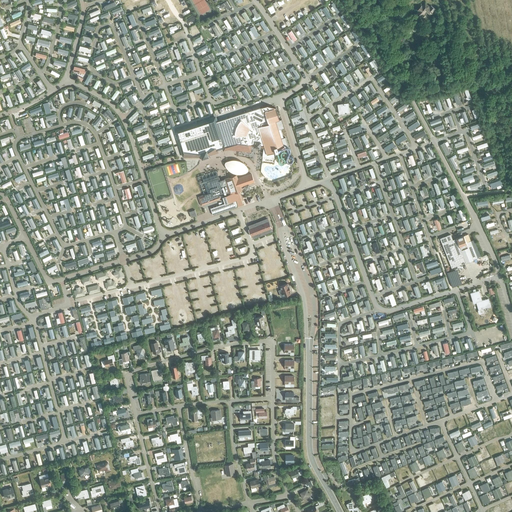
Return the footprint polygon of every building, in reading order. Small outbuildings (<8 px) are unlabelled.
[(67,8),(77,4),(75,0),(74,0),(65,4),(67,8)] [(416,14),(420,17),(420,18),(426,10),(428,12),(428,11),(430,12),(432,10),(431,8),(425,3),(423,7),(421,6),(418,10),(418,11),(416,14)] [(88,15),(87,18),(100,13),(99,9),(90,13),(90,14),(88,15)] [(78,16),(68,13),(67,18),(72,19),(71,24),(75,25),(78,16)] [(37,44),(49,47),(50,42),(38,39),(37,44)] [(198,53),(207,48),(205,45),(196,50),(198,53)] [(212,53),(202,58),(204,61),(210,57),(212,61),(215,59),(212,53)] [(17,66),(11,58),(9,59),(14,68),(17,66)] [(222,70),(217,61),(214,63),(219,71),(222,70)] [(30,64),(27,66),(32,74),(35,72),(30,64)] [(16,71),(22,79),(25,77),(19,69),(16,71)] [(92,75),(89,73),(84,82),(87,84),(90,78),(91,79),(93,76),(91,76),(92,75)] [(46,89),(40,79),(36,82),(40,88),(37,90),(38,92),(35,93),(37,95),(46,89)] [(34,95),(29,86),(26,88),(29,93),(28,94),(29,96),(31,95),(31,97),(34,95)] [(120,92),(117,90),(111,98),(114,100),(120,92)] [(338,105),(339,114),(349,112),(348,103),(338,105)] [(275,109),(267,106),(253,110),(263,145),(263,146),(262,157),(275,158),(276,151),(282,149),(285,148),(286,148),(288,147),(285,137),(283,138),(280,129),(284,128),(281,120),(279,120),(275,109)] [(116,117),(108,109),(105,112),(112,120),(116,117)] [(263,145),(253,110),(216,122),(217,128),(224,147),(224,148),(238,143),(237,149),(250,151),(251,145),(254,145),(254,147),(260,147),(260,146),(263,146),(263,145)] [(131,120),(138,113),(136,111),(129,118),(131,120)] [(207,115),(173,128),(173,129),(175,135),(210,123),(207,115)] [(216,149),(224,147),(217,128),(206,132),(205,130),(197,133),(197,135),(181,141),(184,148),(187,156),(201,151),(202,154),(216,149)] [(226,168),(227,169),(228,171),(233,174),(237,175),(243,174),(247,172),(248,169),(246,166),(243,164),(239,161),(234,160),(228,161),(224,163),(225,166),(226,168)] [(208,193),(198,197),(201,205),(206,204),(205,203),(223,197),(230,194),(225,179),(220,181),(218,174),(203,179),(208,193)] [(237,175),(225,179),(230,194),(238,191),(242,190),(241,186),(244,185),(246,190),(250,188),(249,186),(248,184),(254,182),(251,174),(238,179),(237,175)] [(225,203),(210,208),(213,215),(237,207),(236,206),(238,205),(239,206),(243,204),(241,198),(238,191),(230,194),(223,197),(225,203)] [(36,227),(31,217),(28,219),(31,225),(30,226),(31,228),(32,227),(33,229),(36,227)] [(262,221),(248,226),(251,233),(253,239),(267,234),(266,233),(267,232),(272,230),(268,219),(263,221),(262,222),(262,221)] [(446,236),(440,238),(444,248),(452,268),(466,262),(466,263),(473,260),(473,259),(477,258),(474,248),(468,234),(453,240),(451,234),(446,236)] [(313,253),(309,254),(313,265),(317,264),(313,253)] [(342,264),(339,265),(340,269),(335,271),(336,275),(344,271),(342,264)] [(59,272),(55,265),(47,269),(48,272),(54,269),(56,273),(59,272)] [(114,277),(117,277),(117,279),(124,277),(121,267),(115,269),(115,272),(113,273),(114,277)] [(107,271),(95,274),(97,281),(109,278),(107,271)] [(38,273),(34,275),(38,284),(42,282),(38,273)] [(92,283),(90,276),(81,279),(83,286),(92,283)] [(443,277),(435,280),(437,284),(441,283),(443,288),(447,287),(443,277)] [(335,278),(326,281),(327,284),(332,282),(335,289),(338,288),(335,278)] [(116,288),(114,281),(112,281),(111,279),(106,280),(107,283),(104,283),(106,290),(116,288)] [(280,293),(281,296),(283,295),(284,296),(291,293),(290,290),(289,286),(288,283),(280,286),(282,292),(280,293)] [(98,285),(87,287),(89,295),(100,292),(98,285)] [(83,288),(81,289),(80,287),(75,288),(76,290),(73,291),(75,298),(85,296),(83,288)] [(162,287),(151,290),(153,294),(158,293),(158,296),(163,294),(162,292),(163,292),(162,287)] [(479,291),(476,291),(475,289),(473,290),(474,292),(471,293),(473,303),(476,302),(479,310),(478,311),(479,313),(480,314),(485,313),(483,308),(490,306),(488,299),(482,301),(479,291)] [(137,299),(142,297),(142,299),(147,298),(147,296),(146,291),(135,294),(137,299)] [(155,305),(160,303),(161,306),(166,305),(165,302),(164,297),(154,300),(155,305)] [(146,312),(148,311),(146,307),(144,307),(143,302),(138,304),(141,314),(146,312)] [(136,305),(125,307),(126,311),(129,311),(129,313),(135,311),(134,310),(137,309),(136,305)] [(162,309),(163,313),(161,314),(162,319),(164,318),(169,317),(167,307),(162,309)] [(114,309),(109,310),(112,320),(117,319),(116,316),(118,316),(116,311),(115,312),(114,309)] [(138,314),(133,315),(134,318),(132,318),(133,323),(135,322),(136,325),(141,324),(138,314)] [(147,317),(142,318),(143,323),(154,321),(152,316),(151,314),(147,315),(147,317)] [(264,325),(265,325),(263,316),(256,318),(257,324),(259,323),(259,326),(260,326),(260,328),(264,327),(264,325)] [(171,322),(170,322),(169,320),(165,321),(165,323),(160,325),(161,330),(172,327),(171,322)] [(225,332),(226,337),(230,336),(230,334),(235,333),(233,325),(236,325),(235,322),(232,323),(233,325),(227,327),(228,331),(225,332)] [(150,327),(145,328),(146,333),(156,330),(155,325),(154,326),(154,324),(149,325),(150,327)] [(218,329),(216,330),(215,327),(210,328),(211,334),(213,333),(214,338),(220,337),(218,329)] [(121,335),(116,337),(117,341),(127,338),(126,331),(121,333),(121,335)] [(12,342),(9,333),(5,334),(3,335),(4,339),(6,339),(7,343),(12,342)] [(180,343),(180,346),(184,345),(189,344),(187,337),(182,338),(183,342),(180,343)] [(151,344),(153,353),(159,352),(157,342),(151,344)] [(141,344),(133,346),(134,351),(136,350),(138,357),(139,357),(139,358),(143,357),(142,356),(144,356),(142,348),(141,344)] [(290,355),(294,355),(294,344),(284,344),(284,352),(290,352),(290,355)] [(254,358),(260,358),(260,350),(254,350),(250,350),(250,354),(254,354),(254,358)] [(119,359),(120,364),(124,363),(123,361),(129,359),(127,355),(130,354),(129,351),(121,353),(122,358),(119,359)] [(234,356),(235,361),(239,361),(239,359),(244,359),(244,351),(238,352),(238,356),(234,356)] [(228,353),(220,353),(221,362),(223,362),(228,361),(229,363),(232,363),(231,356),(229,356),(228,353)] [(104,360),(106,366),(113,364),(112,361),(115,360),(113,354),(107,356),(108,359),(104,360)] [(211,357),(208,357),(208,355),(201,355),(201,360),(205,360),(206,365),(212,365),(211,357)] [(290,371),(294,371),(294,360),(285,360),(285,368),(290,368),(290,371)] [(189,372),(195,371),(193,362),(188,363),(188,362),(184,362),(185,369),(188,369),(189,372)] [(161,369),(158,370),(157,369),(152,371),(152,375),(156,374),(157,379),(163,378),(161,369)] [(354,378),(352,370),(348,371),(349,375),(342,377),(343,381),(354,378)] [(141,383),(150,381),(149,374),(146,374),(140,375),(141,383)] [(446,384),(443,374),(440,375),(442,383),(436,384),(437,386),(446,384)] [(242,375),(235,376),(236,382),(238,382),(239,387),(245,387),(244,379),(243,379),(242,375)] [(290,387),(294,387),(294,375),(285,375),(284,384),(290,384),(290,387)] [(116,377),(109,379),(110,385),(115,384),(116,387),(119,386),(118,383),(116,377)] [(251,381),(251,389),(255,389),(255,386),(260,385),(260,381),(261,381),(261,378),(254,378),(254,381),(251,381)] [(198,393),(197,386),(193,386),(193,382),(188,383),(188,390),(192,389),(192,395),(198,393)] [(212,383),(209,384),(209,382),(205,383),(206,389),(208,388),(208,391),(214,391),(212,383)] [(431,389),(423,391),(424,394),(428,393),(429,395),(430,395),(431,398),(434,397),(432,393),(431,389)] [(165,391),(162,392),(162,390),(155,391),(156,396),(160,395),(161,400),(167,399),(165,391)] [(144,395),(146,403),(151,402),(149,391),(141,392),(141,396),(144,395)] [(115,392),(111,393),(114,404),(123,401),(121,392),(115,394),(115,392)] [(296,397),(294,397),(294,392),(286,392),(286,393),(285,394),(285,397),(286,398),(291,398),(291,402),(299,402),(299,399),(296,399),(296,397)] [(69,405),(66,395),(60,396),(62,403),(64,403),(65,406),(69,405)] [(127,410),(125,410),(124,408),(112,411),(113,414),(117,412),(118,416),(123,414),(124,417),(129,416),(127,410)] [(191,410),(192,420),(197,420),(197,414),(200,414),(200,409),(191,410)] [(266,412),(264,412),(264,409),(256,409),(256,412),(259,412),(259,418),(267,417),(266,412)] [(320,418),(332,416),(332,412),(326,413),(326,412),(325,412),(324,409),(321,410),(321,415),(319,416),(320,418)] [(209,416),(209,419),(212,418),(218,418),(217,410),(211,411),(212,416),(209,416)] [(177,417),(174,418),(173,416),(166,417),(167,423),(172,422),(173,425),(179,424),(177,417)] [(155,420),(152,421),(152,418),(147,419),(149,427),(148,427),(149,431),(152,430),(152,427),(159,425),(159,422),(155,422),(155,420)] [(483,427),(484,430),(493,425),(493,426),(494,425),(493,423),(492,423),(489,418),(487,420),(489,424),(483,427)] [(120,426),(121,432),(130,429),(128,424),(120,426)] [(289,430),(293,430),(293,424),(286,424),(286,430),(285,430),(285,433),(289,433),(289,430)] [(267,429),(262,429),(262,426),(260,427),(257,427),(257,430),(260,430),(260,434),(267,434),(267,429)] [(492,427),(484,431),(485,434),(489,432),(492,439),(497,436),(492,427)] [(180,436),(178,436),(177,433),(170,435),(171,441),(176,439),(177,443),(181,442),(180,436)] [(474,435),(467,438),(471,446),(478,443),(474,435)] [(161,438),(159,439),(159,436),(151,438),(151,439),(151,440),(151,442),(152,443),(153,444),(158,443),(158,446),(163,445),(161,438)] [(290,440),(285,440),(285,446),(291,446),(291,447),(295,447),(295,436),(290,436),(290,440)] [(33,437),(23,439),(25,445),(30,444),(30,442),(34,441),(33,437)] [(132,440),(130,440),(129,437),(121,439),(122,442),(125,442),(126,447),(134,445),(132,440)] [(20,439),(8,443),(10,448),(21,445),(20,439)] [(433,441),(423,444),(425,449),(434,445),(433,441)] [(455,444),(459,452),(466,449),(462,441),(455,444)] [(243,447),(244,453),(252,452),(251,447),(255,447),(254,442),(248,443),(248,446),(243,447)] [(265,442),(256,443),(257,447),(260,446),(260,451),(268,450),(268,445),(266,445),(265,442)] [(180,448),(172,450),(173,453),(176,452),(176,455),(174,456),(175,459),(183,457),(180,448)] [(481,462),(489,458),(489,459),(492,458),(490,454),(487,455),(483,448),(480,449),(483,456),(479,458),(481,462)] [(436,452),(440,460),(447,456),(443,449),(436,452)] [(165,453),(163,454),(162,451),(155,453),(156,459),(160,458),(160,461),(167,460),(165,453)] [(494,457),(497,464),(505,461),(501,454),(494,457)] [(139,457),(137,457),(136,455),(129,457),(129,458),(128,458),(129,462),(130,462),(130,463),(135,461),(136,464),(141,463),(139,457)] [(423,458),(426,464),(432,461),(430,458),(431,457),(430,456),(430,457),(429,455),(423,458)] [(474,455),(467,458),(471,466),(478,463),(474,455)] [(247,470),(254,468),(254,463),(255,463),(254,458),(250,459),(251,463),(246,464),(245,465),(246,469),(247,470)] [(269,460),(264,461),(263,458),(259,459),(259,463),(262,463),(262,467),(270,466),(269,460)] [(481,464),(484,472),(491,468),(487,460),(481,464)] [(410,465),(413,472),(420,469),(416,461),(410,465)] [(184,462),(174,464),(175,467),(177,467),(178,472),(180,471),(181,473),(184,472),(186,471),(184,462)] [(108,463),(101,465),(100,463),(97,463),(98,464),(98,465),(97,466),(98,471),(104,470),(105,472),(110,471),(108,463)] [(224,465),(227,476),(235,474),(233,463),(224,465)] [(450,466),(453,474),(460,471),(456,463),(450,466)] [(78,470),(81,478),(83,478),(83,475),(90,473),(89,467),(78,470)] [(166,476),(170,475),(168,468),(166,468),(166,467),(158,469),(160,475),(165,473),(166,476)] [(478,475),(474,467),(467,470),(471,478),(478,475)] [(137,468),(130,470),(131,473),(133,473),(134,478),(137,477),(138,480),(144,478),(143,472),(141,472),(140,471),(138,471),(137,468)] [(301,471),(300,471),(300,469),(297,470),(297,469),(290,472),(294,481),(297,480),(295,476),(302,474),(301,471)] [(381,477),(386,488),(390,486),(386,479),(395,475),(394,472),(390,474),(389,474),(381,477)] [(60,475),(63,484),(65,483),(65,480),(71,479),(69,473),(60,475)] [(448,478),(452,486),(459,483),(455,474),(448,478)] [(269,484),(273,482),(275,487),(277,486),(276,482),(274,476),(269,478),(268,475),(263,476),(265,481),(268,480),(269,484)] [(427,486),(433,483),(430,476),(423,479),(425,483),(424,484),(425,485),(426,484),(427,486)] [(44,485),(50,484),(48,478),(42,480),(42,479),(39,480),(42,489),(45,488),(44,485)] [(489,488),(485,479),(482,481),(484,486),(482,487),(483,489),(485,488),(485,489),(486,489),(487,491),(490,490),(489,487),(489,488)] [(167,483),(162,484),(163,490),(168,489),(169,491),(174,490),(172,480),(166,481),(167,483)] [(108,484),(110,489),(121,486),(120,481),(108,484)] [(435,483),(440,494),(444,492),(439,482),(435,483)] [(21,486),(24,494),(26,494),(26,491),(32,489),(30,483),(21,486)] [(92,490),(90,491),(92,497),(93,497),(96,496),(96,495),(95,493),(101,492),(101,493),(104,492),(104,491),(103,485),(100,486),(91,488),(92,490)] [(398,499),(406,496),(401,485),(398,487),(401,494),(397,496),(398,499)] [(3,490),(5,498),(14,495),(12,488),(3,490)] [(86,489),(83,490),(74,492),(75,498),(84,496),(85,499),(89,498),(86,489)] [(304,500),(308,499),(307,496),(309,495),(307,490),(300,493),(302,498),(303,498),(304,500)] [(462,493),(463,496),(462,496),(463,499),(464,498),(465,500),(472,497),(469,490),(462,493)] [(408,496),(412,504),(419,501),(415,493),(408,496)] [(487,493),(480,496),(483,504),(490,501),(487,493)] [(361,501),(365,509),(367,508),(365,503),(371,500),(368,494),(363,496),(364,499),(361,501)] [(173,498),(165,500),(166,505),(169,505),(169,508),(175,507),(178,506),(176,499),(173,499),(173,498)] [(41,502),(43,511),(47,511),(46,507),(51,505),(50,499),(41,502)] [(109,502),(111,508),(119,505),(119,504),(121,504),(122,502),(122,500),(120,499),(109,502)] [(308,510),(309,511),(316,511),(317,511),(316,508),(320,506),(324,504),(322,499),(318,501),(319,504),(315,506),(308,510)] [(142,509),(149,508),(147,500),(137,503),(138,508),(141,507),(142,509)] [(394,503),(397,511),(398,511),(404,509),(400,500),(394,503)] [(358,511),(356,507),(354,508),(351,502),(346,504),(349,511),(351,510),(352,511),(358,511)] [(435,506),(438,511),(439,511),(445,509),(442,502),(435,506)] [(463,503),(467,511),(470,511),(471,511),(467,502),(463,503)]
